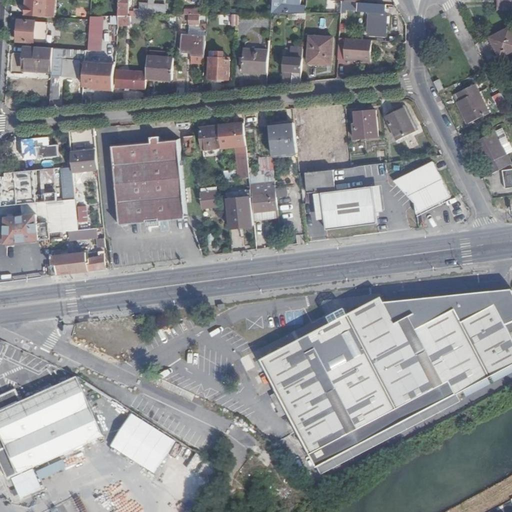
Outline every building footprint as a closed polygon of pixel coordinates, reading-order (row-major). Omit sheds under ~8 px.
[(26,0),(26,15),(45,17),(46,0),(26,0)] [(134,15),(134,10),(129,10),(129,0),(120,0),(119,16),(132,15),(134,15)] [(306,13),(307,6),(281,4),(281,0),(272,0),(272,13),(306,13)] [(357,2),(359,2),(360,2),(360,0),(333,0),(333,1),(336,1),(335,13),(342,13),(342,2),(357,2)] [(511,0),(497,0),(498,9),(511,10),(511,0)] [(342,2),(342,13),(346,13),(346,10),(357,10),(357,2),(342,2)] [(386,13),(386,4),(360,2),(359,2),(359,11),(370,12),(369,35),(386,35),(386,26),(385,25),(385,13),(386,13)] [(140,9),(134,8),(134,10),(134,15),(148,15),(149,4),(149,3),(140,3),(140,9)] [(149,4),(148,15),(166,15),(166,5),(154,4),(149,4)] [(119,16),(118,26),(131,25),(132,22),(132,15),(119,16)] [(200,15),(188,15),(189,24),(200,24),(200,15)] [(104,16),(91,16),(91,20),(91,26),(90,39),(89,50),(102,51),(104,16)] [(49,22),(19,20),(18,41),(48,43),(49,22)] [(491,38),(501,57),(511,50),(511,32),(510,28),(491,38)] [(192,56),(205,56),(206,36),(183,34),(182,52),(192,53),(192,56)] [(309,66),(320,66),(320,62),(332,63),(334,37),(311,36),(309,66)] [(371,62),(373,40),(346,38),(345,61),(371,62)] [(53,60),(53,54),(54,48),(26,45),(24,69),(52,71),(53,60)] [(53,54),(86,56),(86,50),(59,48),(54,48),(53,54)] [(243,72),(268,73),(270,50),(245,49),(243,72)] [(23,72),(24,53),(13,53),(12,71),(23,72)] [(147,78),(173,80),(174,58),(148,56),(148,64),(148,72),(147,78)] [(210,57),(209,79),(230,79),(230,59),(210,57)] [(293,82),(301,81),(303,59),(286,57),(284,78),(292,78),(293,82)] [(52,71),(52,74),(53,74),(61,75),(77,75),(78,60),(53,60),(52,71)] [(109,62),(85,61),(84,85),(107,86),(109,62)] [(116,63),(109,62),(107,86),(114,87),(116,63)] [(117,87),(147,88),(147,78),(148,72),(118,71),(117,87)] [(61,75),(53,74),(52,84),(61,84),(61,75)] [(440,92),(446,89),(441,80),(436,82),(440,92)] [(491,113),(477,83),(455,93),(459,102),(456,103),(467,124),(491,113)] [(61,99),(61,84),(52,84),(52,99),(61,99)] [(389,124),(397,139),(415,130),(404,107),(388,115),(392,122),(389,124)] [(377,110),(356,112),(357,123),(355,124),(356,139),(380,136),(377,110)] [(332,111),(310,114),(311,124),(306,125),(307,135),(334,132),(332,111)] [(299,154),(296,123),(271,126),(274,156),(299,154)] [(239,124),(220,126),(222,147),(223,148),(238,147),(241,146),(239,124)] [(248,154),(245,124),(239,124),(241,146),(238,147),(238,155),(248,154)] [(222,147),(220,126),(202,127),(204,149),(222,147)] [(473,143),(489,175),(511,164),(511,163),(496,131),(473,143)] [(198,155),(196,136),(185,137),(187,156),(198,155)] [(50,137),(24,140),(26,159),(52,157),(50,137)] [(179,217),(172,140),(160,141),(160,137),(153,138),(153,142),(112,145),(119,222),(147,220),(158,219),(179,217)] [(181,139),(172,140),(179,217),(187,216),(181,139)] [(99,170),(97,150),(72,153),(73,166),(74,172),(99,170)] [(251,177),(248,154),(238,155),(241,179),(244,178),(250,178),(251,178),(251,177)] [(272,168),(272,158),(263,158),(262,168),(272,168)] [(33,161),(22,162),(22,171),(34,170),(33,161)] [(435,161),(396,181),(416,203),(418,213),(452,197),(435,161)] [(46,176),(45,169),(37,169),(38,177),(46,176)] [(5,178),(1,178),(0,188),(0,200),(14,200),(14,193),(29,193),(29,187),(25,187),(25,182),(34,183),(34,170),(22,171),(20,171),(19,174),(14,174),(14,176),(5,176),(5,178)] [(257,212),(279,209),(277,187),(269,188),(269,193),(255,194),(257,212)] [(288,187),(279,187),(280,204),(289,203),(288,187)] [(376,187),(325,193),(330,229),(380,222),(376,187)] [(234,212),(254,210),(252,192),(252,189),(245,189),(232,191),(234,212)] [(219,206),(217,190),(203,191),(205,207),(219,206)] [(31,203),(47,202),(46,193),(31,194),(31,203)] [(31,203),(22,204),(24,216),(8,218),(7,242),(50,237),(50,233),(80,230),(77,205),(76,198),(47,202),(31,203)] [(80,230),(92,228),(90,203),(77,205),(80,230)] [(57,265),(59,275),(106,269),(104,254),(101,254),(101,256),(87,258),(86,252),(53,256),(54,265),(57,265)] [(50,266),(51,276),(59,275),(57,265),(54,265),(50,266)] [(511,289),(511,288),(446,295),(383,303),(380,298),(347,315),(343,309),(326,317),(330,324),(259,360),(276,392),(269,396),(280,417),(287,412),(287,413),(297,430),(313,461),(338,447),(342,454),(373,438),(428,409),(457,394),(461,392),(484,380),(511,364),(511,335),(506,324),(511,321),(511,289)] [(125,321),(123,327),(140,334),(142,328),(125,321)] [(84,333),(81,339),(97,346),(101,338),(113,343),(116,337),(127,341),(130,334),(112,327),(110,334),(97,329),(94,337),(84,333)] [(104,438),(79,381),(24,405),(16,391),(0,397),(0,463),(7,479),(104,438)] [(347,463),(421,424),(461,402),(457,394),(428,409),(373,438),(342,454),(347,463)] [(113,447),(156,474),(177,441),(133,415),(113,447)] [(338,447),(313,461),(317,468),(342,454),(338,447)] [(347,463),(342,454),(317,468),(321,477),(347,463)] [(108,511),(139,511),(134,492),(108,499),(111,510),(108,511)]
